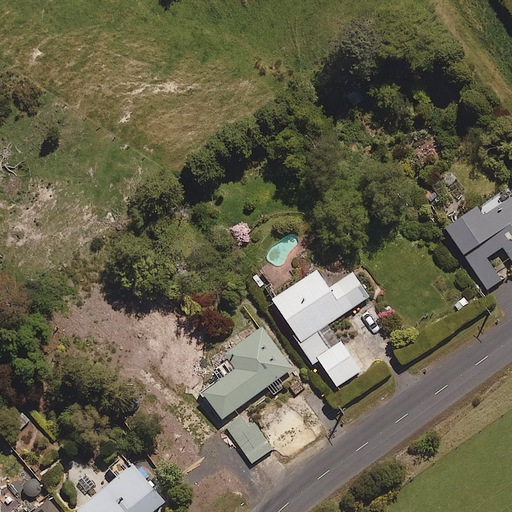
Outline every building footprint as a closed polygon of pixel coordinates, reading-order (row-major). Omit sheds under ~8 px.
[(511,193),(509,190),(479,210),(473,202),(442,223),(486,288),(500,278),(484,256),(501,244),(511,260),(511,193)] [(327,287),(315,267),(269,295),(311,363),(317,359),(334,385),(359,370),(340,339),(329,346),(317,327),(368,296),(352,271),(327,287)] [(291,366),(260,324),(224,350),(228,354),(210,367),(217,376),(199,390),(220,418),(265,384),(275,397),(287,388),(278,376),(291,366)] [(148,511),(168,496),(136,458),(80,505),(86,511),(148,511)] [(61,511),(50,497),(30,511),(61,511)]
